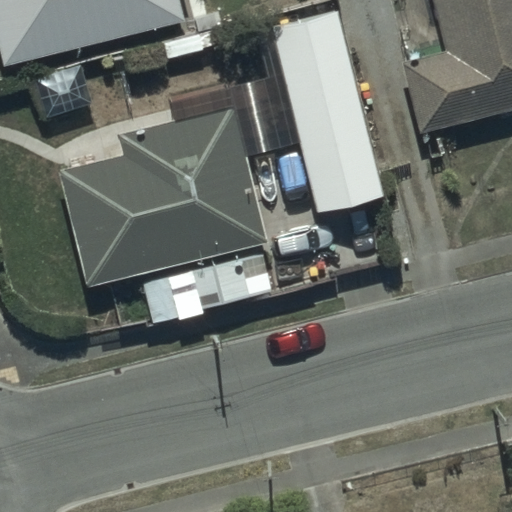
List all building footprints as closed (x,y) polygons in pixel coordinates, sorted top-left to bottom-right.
[(0,0),(0,61),(181,15),(176,0),(0,0)] [(511,105),(511,0),(428,0),(440,47),(396,58),(414,130),(511,105)] [(336,5),(268,20),(312,216),(381,200),(336,5)] [(80,280),(132,267),(145,319),(181,311),(168,259),(260,237),(226,100),(112,127),(118,150),(52,166),(80,280)] [(181,265),(190,305),(268,287),(259,247),(181,265)] [(398,498),(401,511),(475,511),(486,509),(476,476),(398,498)]
